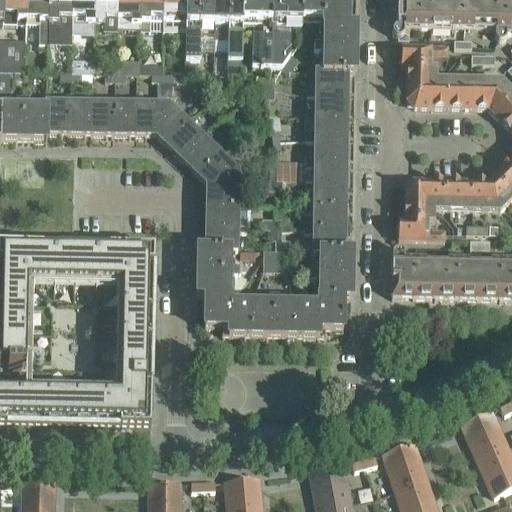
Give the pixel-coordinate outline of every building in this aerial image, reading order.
[(2,0),(2,26),(2,29),(25,30),(25,29),(25,0),(2,0)] [(25,0),(25,29),(38,29),(37,48),(46,49),(47,47),(48,0),(25,0)] [(48,0),(47,47),(69,48),(71,0),(48,0)] [(71,0),(70,41),(93,41),(93,37),(94,0),(71,0)] [(117,0),(94,0),(93,37),(117,37),(117,34),(117,0)] [(117,0),(117,34),(139,34),(140,34),(140,0),(117,0)] [(140,0),(140,34),(140,35),(149,35),(163,35),(163,21),(163,0),(140,0)] [(163,0),(163,21),(163,35),(172,35),(186,35),(186,32),(186,21),(186,0),(163,0)] [(186,0),(186,21),(186,32),(186,35),(186,39),(185,64),(199,64),(200,55),(200,41),(214,41),(214,0),(186,0)] [(214,0),(214,41),(214,56),(228,56),(227,81),(231,81),(241,81),(242,30),(242,25),(242,0),(214,0)] [(242,0),(242,25),(266,25),(267,25),(266,37),(262,37),(262,41),(253,41),(252,73),(271,73),(270,0),(242,0)] [(270,0),(271,73),(280,73),(290,60),(295,53),(290,53),(290,41),(281,41),(281,37),(277,37),(276,25),(301,26),(301,0),(270,0)] [(321,27),(321,31),(347,32),(347,31),(347,0),(301,0),(301,26),(301,27),(321,27)] [(433,15),(433,32),(467,33),(468,0),(397,0),(397,14),(433,15)] [(511,0),(468,0),(467,33),(494,34),(494,40),(494,41),(494,42),(495,43),(495,44),(496,44),(497,45),(499,46),(500,46),(501,46),(502,46),(504,45),(504,44),(505,43),(505,42),(506,41),(506,40),(506,39),(511,38),(511,0)] [(397,14),(397,30),(395,31),(394,32),(393,32),(392,33),(392,34),(392,35),(391,36),(391,37),(392,38),(392,39),(393,40),(393,41),(394,41),(395,42),(396,42),(397,42),(399,42),(401,41),(402,40),(403,39),(403,38),(404,32),(433,32),(433,15),(397,14)] [(318,58),(318,76),(318,77),(346,77),(346,78),(354,78),(355,31),(347,31),(347,32),(321,31),(320,48),(316,48),(316,58),(318,58)] [(23,77),(24,77),(25,45),(0,44),(0,76),(12,77),(14,77),(23,77)] [(471,54),(471,52),(471,46),(453,45),(453,53),(471,54)] [(430,75),(430,71),(430,61),(447,62),(447,52),(401,51),(400,74),(406,74),(430,75)] [(297,64),(290,60),(280,73),(289,79),(297,64)] [(494,60),(471,60),(470,69),(494,69),(494,60)] [(92,66),(91,79),(92,79),(103,79),(103,63),(92,63),(92,66)] [(71,65),(70,78),(77,78),(81,78),(91,79),(92,66),(71,65)] [(125,79),(139,79),(139,69),(139,67),(117,67),(116,79),(125,79)] [(197,71),(193,67),(186,67),(186,78),(197,78),(197,71)] [(139,79),(151,80),(162,80),(162,70),(139,69),(139,79)] [(406,105),(409,109),(436,83),(436,71),(430,71),(430,75),(406,74),(406,105)] [(12,77),(0,76),(0,101),(11,102),(12,77)] [(346,98),(346,78),(346,77),(318,77),(318,76),(316,76),(315,96),(302,95),(302,100),(315,101),(315,100),(329,100),(329,98),(346,98)] [(151,80),(151,86),(157,86),(157,102),(162,103),(162,80),(151,80)] [(162,80),(162,103),(167,103),(172,103),(172,87),(172,80),(162,80)] [(261,103),(267,103),(274,103),(274,82),(261,82),(261,103)] [(413,112),(442,113),(443,83),(436,83),(409,109),(413,112)] [(472,84),(443,83),(442,113),(472,113),(472,84)] [(472,84),(472,113),(488,114),(492,118),(511,98),(511,95),(501,84),(472,84)] [(46,138),(66,139),(67,121),(69,121),(70,108),(70,95),(65,95),(65,108),(45,108),(45,110),(46,110),(46,138)] [(91,108),(91,95),(86,95),(86,108),(70,108),(69,121),(67,121),(66,139),(90,139),(91,108)] [(90,139),(111,140),(112,122),(114,122),(115,109),(115,95),(110,95),(110,109),(91,108),(90,139)] [(111,140),(135,140),(136,109),(136,96),(131,96),(131,109),(115,109),(114,122),(112,122),(111,140)] [(346,122),(346,98),(329,98),(329,100),(315,100),(315,101),(315,117),(302,117),(301,122),(315,122),(346,122)] [(511,137),(511,135),(511,98),(492,118),(511,137)] [(136,109),(135,140),(150,140),(151,133),(162,122),(161,121),(162,103),(157,102),(157,110),(136,109)] [(151,133),(150,140),(155,140),(165,149),(186,127),(168,110),(166,110),(167,103),(162,103),(161,121),(162,122),(151,133)] [(18,109),(1,109),(0,146),(45,147),(46,138),(46,110),(45,110),(27,109),(27,105),(18,105),(18,109)] [(165,149),(182,166),(194,153),(192,152),(201,142),(190,130),(199,121),(195,117),(186,127),(165,149)] [(345,143),(346,122),(315,122),(315,141),(301,140),(301,145),(314,146),(328,146),(328,143),(345,143)] [(211,132),(201,142),(192,152),(194,153),(182,166),(197,181),(219,159),(205,145),(214,136),(211,132)] [(301,162),(301,166),(345,167),(345,143),(328,143),(328,146),(314,146),(314,162),(301,162)] [(206,189),(206,194),(214,194),(225,183),(228,185),(251,185),(251,181),(238,180),(238,177),(219,159),(197,181),(206,189)] [(511,164),(510,163),(491,181),(511,203),(511,164)] [(345,191),(345,167),(301,166),(301,171),(314,171),(314,188),(327,188),(327,191),(345,191)] [(282,196),(282,187),(282,175),(269,175),(268,195),(282,196)] [(499,216),(511,203),(491,181),(487,185),(471,185),(470,215),(499,216)] [(251,190),(251,185),(228,185),(225,183),(214,194),(206,194),(206,210),(237,211),(238,190),(251,190)] [(412,184),(408,188),(434,215),(441,215),(441,185),(412,184)] [(441,215),(470,215),(471,185),(441,185),(441,215)] [(327,188),(314,188),(300,187),(300,192),(314,192),(313,211),(313,212),(344,212),(345,191),(327,191),(327,188)] [(404,191),(403,222),(427,223),(427,226),(433,226),(434,215),(408,188),(404,191)] [(206,210),(205,234),(223,234),(223,231),(237,232),(246,232),(246,231),(250,231),(250,215),(246,215),(246,211),(237,211),(206,210)] [(344,236),(344,212),(313,212),(313,211),(300,211),(300,216),(313,216),(313,233),(327,233),(327,236),(344,236)] [(427,236),(427,226),(427,223),(403,222),(398,222),(397,245),(443,246),(444,236),(427,236)] [(261,232),(268,232),(281,232),(281,224),(261,223),(261,232)] [(465,239),(488,239),(488,230),(465,230),(465,239)] [(205,254),(234,255),(236,255),(237,236),(246,236),(246,232),(237,232),(223,231),(223,234),(205,234),(205,254)] [(268,245),(274,245),(281,245),(281,232),(268,232),(268,245)] [(327,233),(313,233),(300,232),(300,237),(313,238),(313,257),(315,257),(343,257),(343,256),(344,236),(327,236),(327,233)] [(274,256),(283,256),(287,256),(287,245),(281,245),(274,245),(274,256)] [(469,255),(489,255),(489,245),(469,245),(469,255)] [(0,430),(150,433),(150,409),(151,400),(151,390),(154,253),(122,252),(118,252),(103,252),(79,251),(33,250),(28,250),(0,249),(0,430)] [(234,272),(234,255),(205,254),(197,254),(196,300),(204,301),(233,300),(234,281),(238,282),(239,272),(234,272)] [(511,266),(404,264),(404,257),(401,254),(395,254),(391,257),(391,303),(434,304),(434,305),(458,305),(458,304),(498,305),(498,306),(511,305),(511,266)] [(262,267),(272,267),(273,256),(262,256),(262,267)] [(273,256),(272,267),(283,267),(283,256),(274,256),(273,256)] [(351,257),(343,256),(343,257),(315,257),(315,276),(310,276),(310,285),(314,285),(314,302),(343,303),(351,303),(351,257)] [(262,278),(272,278),(272,267),(262,267),(262,278)] [(283,267),(272,267),(272,278),(283,278),(283,267)] [(250,342),(251,305),(233,304),(233,300),(204,301),(204,333),(221,333),(221,341),(250,342)] [(296,342),(297,306),(277,305),(278,301),(268,301),(268,305),(251,305),(250,342),(296,342)] [(314,306),(297,306),(296,342),(325,343),(325,335),(342,335),(343,303),(314,302),(314,306)] [(504,420),(511,415),(511,411),(510,407),(499,412),(504,420)] [(461,430),(477,466),(506,452),(491,417),(461,430)] [(382,459),(395,496),(426,485),(413,449),(382,459)] [(493,503),(502,499),(511,494),(511,464),(506,452),(477,466),(493,503)] [(374,461),(361,465),(364,474),(376,470),(374,461)] [(361,465),(351,468),(354,476),(364,474),(361,465)] [(308,476),(314,511),(328,511),(350,508),(343,470),(308,476)] [(225,487),(226,511),(259,511),(257,484),(225,487)] [(0,485),(0,494),(12,495),(12,486),(0,485)] [(434,511),(426,485),(395,496),(400,511),(434,511)] [(23,486),(22,511),(52,511),(53,487),(23,486)] [(190,488),(191,497),(203,497),(203,487),(190,488)] [(214,487),(203,487),(203,497),(214,496),(214,487)] [(179,511),(179,488),(149,488),(148,511),(179,511)]
